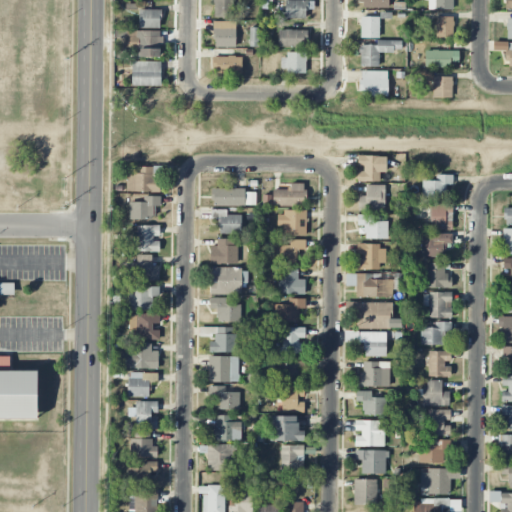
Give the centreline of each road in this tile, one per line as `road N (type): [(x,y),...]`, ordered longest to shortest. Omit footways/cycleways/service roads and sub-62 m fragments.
road 1 (secondary): [(90,0),(85,511)]
road 2 (residential): [(197,164),(187,182),(185,511)]
road 3 (residential): [(323,166),(334,189),(329,511)]
road 4 (residential): [(488,184),(480,199),(477,511)]
road 5 (residential): [(334,87),(321,97),(207,97),(190,89)]
road 6 (residential): [(323,166),(197,164)]
